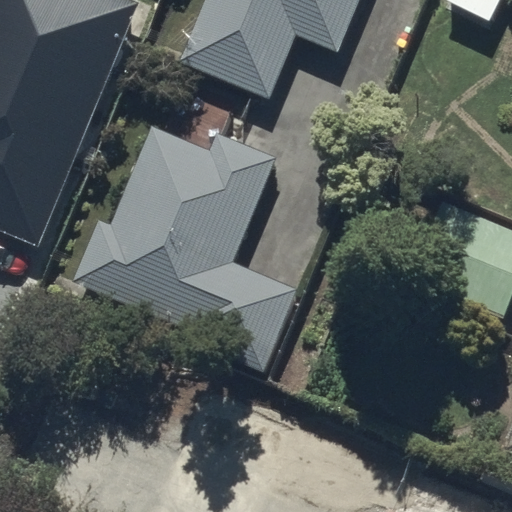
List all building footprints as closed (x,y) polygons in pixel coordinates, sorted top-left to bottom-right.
[(0,0),(0,231),(37,246),(138,1),(135,0),(0,0)] [(206,0),(183,61),(273,96),(297,34),(339,51),(358,0),(206,0)] [(501,0),(444,0),(444,1),(488,25),(501,0)] [(210,151),(153,128),(113,226),(97,220),(71,282),(183,327),(179,337),(262,370),(296,288),(233,262),(275,158),(216,135),(210,151)] [(393,446),(332,421),(308,477),(369,502),(393,446)]
